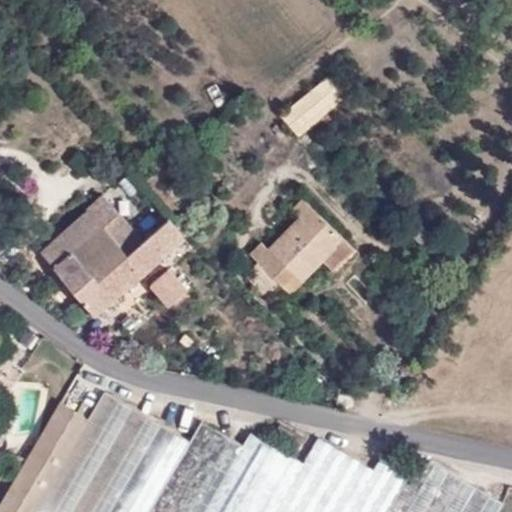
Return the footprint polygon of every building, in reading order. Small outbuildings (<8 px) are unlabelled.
[(332,78),(284,111),(297,130),(346,97),(332,78)] [(222,141),(216,134),(200,148),(207,155),(222,141)] [(170,201),(181,192),(173,183),(162,192),(170,201)] [(95,312),(156,257),(144,244),(102,198),(41,253),(95,312)] [(287,294),(340,240),(302,201),(289,214),(298,222),(271,248),(263,240),(248,256),(287,294)] [(216,217),(202,203),(177,225),(186,235),(194,228),(199,233),(216,217)] [(165,250),(153,236),(144,244),(156,257),(165,250)] [(168,302),(182,290),(167,274),(154,286),(168,302)] [(500,511),(505,503),(422,455),(411,474),(383,457),(376,470),(320,437),(305,464),(252,433),(245,445),(203,421),(191,442),(106,391),(83,430),(34,511),(500,511)] [(0,500),(0,511),(31,511),(60,461),(79,427),(50,411),(0,500)]
